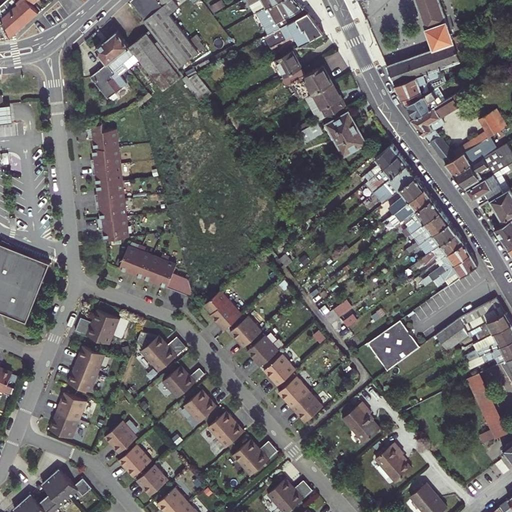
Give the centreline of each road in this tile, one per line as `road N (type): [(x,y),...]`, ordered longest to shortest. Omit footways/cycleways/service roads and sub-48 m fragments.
road 1 (residential): [(349,511),(178,320),(77,280)]
road 2 (tertiary): [(335,0),(386,106),(511,287)]
road 3 (residential): [(77,280),(46,51)]
road 4 (residential): [(18,431),(91,460),(136,511)]
